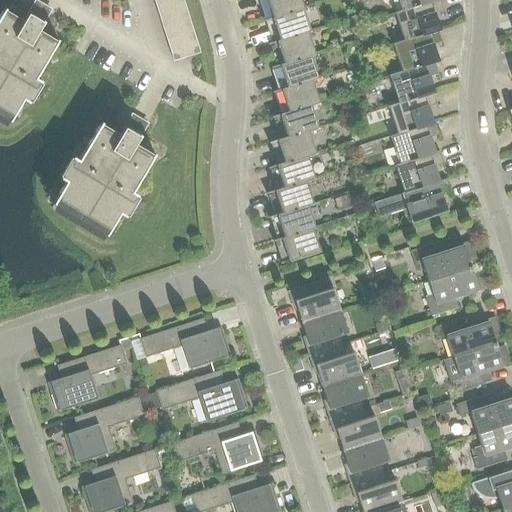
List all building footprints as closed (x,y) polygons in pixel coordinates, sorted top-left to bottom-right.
[(186,9),(183,0),(153,0),(159,17),(186,9)] [(264,5),(269,20),(303,9),(300,0),(266,0),(268,4),(264,5)] [(443,12),(439,0),(438,0),(395,14),(404,41),(393,44),(393,45),(439,30),(434,15),(443,12)] [(397,0),(401,11),(395,13),(395,14),(438,0),(397,0)] [(23,101),(28,104),(41,82),(36,79),(58,41),(39,30),(49,12),(34,3),(24,21),(4,9),(0,16),(0,122),(6,126),(8,122),(10,123),(23,101)] [(174,62),(200,54),(186,9),(159,17),(174,62)] [(303,9),(269,20),(272,19),(275,27),(271,28),(276,42),(310,31),(303,10),(304,9),(303,9)] [(389,76),(389,77),(438,61),(433,46),(442,43),(438,31),(439,31),(439,30),(393,45),(402,72),(389,76)] [(310,32),(310,31),(276,42),(276,43),(277,43),(284,64),(280,65),(280,66),(315,55),(308,33),(310,32)] [(315,55),(280,66),(287,88),(281,90),(318,78),(310,57),(315,55)] [(438,62),(438,61),(389,77),(398,104),(388,107),(388,108),(434,93),(429,78),(438,75),(434,63),(438,62)] [(318,79),(318,78),(281,90),(288,112),(280,115),(319,103),(312,81),(318,79)] [(390,137),(435,123),(435,122),(432,123),(428,108),(437,106),(433,94),(434,94),(434,93),(388,108),(397,135),(390,137)] [(277,140),(277,141),(318,128),(311,106),(319,104),(319,103),(280,115),(287,137),(277,140)] [(54,205),(52,210),(102,240),(105,235),(106,236),(119,214),(125,218),(138,196),(132,193),(155,155),(135,143),(146,126),(131,117),(120,134),(101,123),(78,161),(73,158),(60,179),(65,183),(52,204),(54,205)] [(390,137),(399,164),(434,153),(430,138),(439,135),(435,123),(390,137)] [(276,165),(277,166),(315,154),(308,132),(318,129),(318,128),(277,141),(285,163),(276,165)] [(434,153),(399,164),(394,166),(403,193),(439,182),(434,167),(443,164),(439,151),(434,153)] [(315,154),(277,166),(279,174),(275,175),(280,189),(275,191),(314,179),(307,157),(315,154)] [(315,179),(314,179),(275,191),(277,200),(274,201),(278,215),(277,215),(277,216),(313,204),(306,182),(315,179)] [(450,193),(446,180),(439,182),(403,193),(401,194),(411,223),(446,211),(441,196),(450,193)] [(345,196),(349,208),(357,205),(353,194),(345,196)] [(313,204),(277,216),(279,224),(276,225),(280,239),(315,228),(308,206),(313,205),(313,204)] [(315,228),(280,239),(280,240),(282,239),(284,247),(280,248),(285,263),(319,252),(312,230),(315,229),(315,228)] [(428,282),(471,269),(469,263),(476,261),(470,243),(455,248),(455,250),(440,255),(437,243),(410,252),(417,273),(424,270),(428,282)] [(385,257),(372,261),(375,270),(388,266),(385,257)] [(472,274),(471,269),(428,282),(432,295),(425,297),(431,317),(458,309),(454,297),(476,290),(477,292),(485,289),(479,271),(472,274)] [(301,324),(340,311),(333,289),(325,291),(322,281),(287,292),(291,304),(295,303),(301,324)] [(371,292),(365,294),(367,300),(378,297),(375,286),(370,287),(371,292)] [(308,357),(343,346),(339,336),(347,334),(340,311),(301,324),(308,344),(304,345),(308,357)] [(203,319),(139,340),(145,358),(180,347),(188,370),(230,356),(221,328),(207,332),(203,319)] [(453,359),(495,345),(493,339),(501,337),(495,319),(487,322),(487,324),(465,331),(461,320),(435,328),(438,340),(446,338),(453,359)] [(387,321),(374,325),(377,333),(389,329),(387,321)] [(128,339),(120,342),(123,350),(131,348),(128,339)] [(497,350),(495,345),(453,359),(453,360),(446,362),(456,393),(482,385),(479,373),(501,366),(502,368),(510,365),(504,348),(497,350)] [(121,346),(57,367),(61,379),(47,384),(56,412),(99,399),(91,376),(127,364),(121,346)] [(315,367),(322,388),(361,375),(354,353),(346,355),(343,346),(308,357),(312,368),(315,367)] [(385,353),(388,364),(396,361),(393,350),(385,353)] [(405,370),(394,373),(397,381),(402,383),(408,381),(405,370)] [(224,384),(220,371),(156,392),(162,411),(197,399),(205,422),(247,409),(238,380),(224,384)] [(368,397),(361,375),(322,388),(329,408),(325,409),(329,421),(363,410),(360,400),(368,397)] [(155,394),(148,396),(152,410),(160,408),(155,394)] [(429,396),(420,399),(422,407),(431,404),(429,396)] [(470,414),(477,435),(511,423),(511,397),(511,398),(511,400),(490,407),(486,396),(455,406),(459,417),(470,414)] [(147,397),(139,399),(142,410),(150,407),(147,397)] [(78,431),(64,436),(73,465),(116,451),(108,428),(144,417),(138,398),(73,419),(78,431)] [(449,404),(437,408),(439,416),(452,412),(449,404)] [(336,431),(342,452),(381,439),(374,417),(366,419),(363,410),(329,421),(332,432),(336,431)] [(417,418),(405,422),(408,431),(420,427),(417,418)] [(511,423),(477,435),(481,446),(474,449),(476,458),(473,459),(476,471),(507,461),(503,449),(511,446),(511,423)] [(241,436),(237,424),(173,444),(179,463),(214,451),(221,474),(264,461),(254,432),(241,436)] [(346,473),(349,485),(384,474),(381,464),(389,461),(381,439),(342,452),(349,472),(346,473)] [(81,488),(87,511),(104,511),(132,503),(125,480),(160,469),(154,450),(90,471),(94,483),(81,488)] [(430,459),(418,463),(419,468),(432,464),(430,459)] [(498,498),(502,511),(511,507),(511,477),(510,471),(471,484),(472,485),(475,491),(479,495),(485,498),(491,499),(498,498)] [(387,483),(384,474),(349,485),(353,496),(357,495),(361,511),(374,511),(402,503),(395,481),(387,483)] [(254,476),(190,496),(181,499),(185,511),(204,511),(231,504),(233,511),(280,511),(271,484),(258,488),(254,476)] [(440,492),(431,495),(436,509),(445,506),(440,492)] [(174,511),(171,502),(141,511),(174,511)] [(404,511),(402,503),(374,511),(404,511)]
